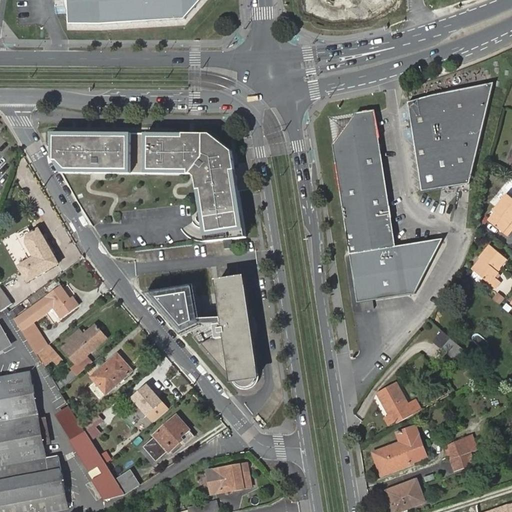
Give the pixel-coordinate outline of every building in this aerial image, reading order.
[(69,0),(71,24),(186,22),(205,2),(205,0),(69,0)] [(410,120),(411,128),(422,193),(469,184),(493,84),(430,97),(407,104),(410,120)] [(396,246),(374,112),(327,120),(346,233),(358,303),(416,294),(431,263),(443,239),(396,246)] [(247,238),(232,152),(210,136),(134,136),(53,136),(53,161),(63,177),(193,176),(197,179),(206,230),(214,229),(216,241),(224,240),(232,240),(247,238)] [(510,225),(511,221),(511,198),(506,193),(492,210),(494,211),(487,219),(506,236),(511,228),(511,226),(510,225)] [(34,234),(35,233),(32,230),(20,237),(32,259),(38,256),(32,245),(31,240),(35,235),(34,234)] [(39,231),(35,233),(34,234),(35,235),(31,240),(32,245),(38,256),(32,259),(22,266),(32,281),(62,262),(56,252),(53,254),(50,248),(52,246),(43,231),(40,232),(39,231)] [(232,240),(224,240),(225,249),(233,248),(232,240)] [(55,245),(52,246),(50,248),(53,254),(56,252),(58,251),(55,245)] [(496,272),(505,260),(490,246),(479,259),(480,261),(472,270),(494,290),(500,283),(494,278),(498,273),(496,272)] [(511,288),(511,275),(510,273),(503,280),(497,287),(506,295),(511,288)] [(200,343),(212,357),(222,364),(225,366),(226,367),(227,368),(229,370),(229,372),(230,374),(231,377),(232,379),(232,381),(233,383),(234,384),(235,385),(236,386),(239,387),(241,387),(243,388),(245,387),(246,387),(248,386),(249,386),(251,384),(251,383),(253,382),(254,378),(255,375),(250,340),(250,338),(249,330),(239,331),(238,325),(247,320),(247,313),(242,279),(236,280),(226,281),(218,282),(222,317),(223,323),(224,327),(218,328),(220,334),(215,336),(200,343)] [(222,364),(212,357),(229,377),(230,381),(231,383),(233,385),(236,388),(238,389),(240,389),(242,390),(246,389),(248,388),(252,386),(253,385),(256,381),(257,379),(257,377),(257,375),(252,340),(254,337),(256,333),(257,329),(257,324),(256,321),(255,319),(252,315),(251,314),(249,313),(245,279),(242,279),(247,313),(247,320),(238,325),(239,331),(249,330),(250,338),(250,340),(255,375),(254,378),(253,382),(251,383),(251,384),(249,386),(248,386),(246,387),(245,387),(243,388),(241,387),(239,387),(236,386),(235,385),(234,384),(233,383),(232,381),(232,379),(231,377),(230,374),(229,372),(229,370),(227,368),(226,367),(225,366),(222,364)] [(193,285),(142,293),(180,336),(200,327),(200,326),(199,320),(193,285)] [(1,287),(0,287),(0,312),(8,308),(13,304),(1,287)] [(61,287),(16,321),(23,332),(38,356),(49,346),(34,323),(54,308),(61,318),(78,305),(73,298),(70,300),(61,287)] [(492,299),(501,304),(505,296),(497,291),(492,299)] [(15,316),(25,308),(20,303),(10,311),(15,316)] [(223,323),(222,317),(199,320),(200,326),(223,323)] [(214,324),(215,336),(220,334),(218,328),(224,327),(223,323),(214,324)] [(0,326),(0,347),(9,343),(0,326)] [(85,337),(82,333),(80,332),(68,343),(69,344),(63,350),(76,364),(106,338),(100,330),(101,329),(100,327),(98,328),(97,326),(88,334),(85,337)] [(464,349),(450,337),(441,348),(455,360),(464,349)] [(124,367),(127,365),(118,354),(92,377),(96,382),(90,387),(101,399),(130,374),(124,367)] [(133,371),(127,365),(124,367),(130,374),(133,371)] [(23,373),(0,378),(0,511),(47,511),(68,508),(58,455),(46,457),(30,372),(23,373)] [(417,414),(401,384),(381,394),(393,416),(396,415),(399,421),(400,423),(417,414)] [(155,423),(170,410),(163,402),(148,386),(134,399),(148,415),(155,423)] [(100,415),(90,424),(95,429),(105,421),(100,415)] [(182,424),(184,423),(177,415),(154,436),(155,437),(144,448),(157,462),(169,452),(170,452),(181,442),(184,446),(195,436),(190,431),(188,432),(182,424)] [(184,422),(184,423),(182,424),(188,432),(190,431),(191,430),(184,422)] [(95,429),(90,424),(85,428),(90,434),(95,429)] [(105,501),(126,495),(116,480),(106,464),(86,432),(71,442),(95,480),(93,481),(105,501)] [(379,466),(382,476),(413,465),(413,464),(410,456),(425,450),(420,435),(401,443),(378,451),(382,464),(379,466)] [(451,459),(471,453),(467,440),(448,447),(451,459)] [(428,459),(425,450),(410,456),(413,464),(428,459)] [(475,464),(471,453),(451,459),(455,471),(475,464)] [(111,460),(106,464),(116,480),(122,477),(111,460)] [(220,470),(224,489),(242,486),(243,488),(243,489),(253,487),(248,464),(220,470)] [(224,489),(220,470),(207,472),(212,494),(225,492),(224,489)] [(116,480),(126,495),(140,485),(135,478),(127,482),(123,476),(122,477),(116,480)] [(418,480),(393,489),(397,499),(391,501),(394,511),(397,511),(426,502),(418,480)] [(397,499),(393,489),(387,491),(391,501),(397,499)] [(190,511),(221,511),(219,502),(189,508),(190,511)] [(511,511),(511,502),(508,503),(487,511),(511,511)]
